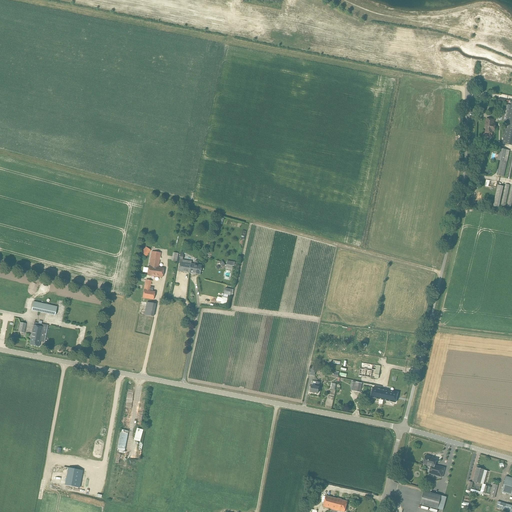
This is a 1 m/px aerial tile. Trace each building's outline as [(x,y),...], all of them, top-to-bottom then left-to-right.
[(502,144),(511,145),(511,101),(503,140),(502,144)] [(494,124),(494,120),(487,119),(485,134),(492,134),(493,132),(495,132),(496,125),(494,124)] [(504,177),(510,150),(500,148),(499,151),(497,160),(503,161),(500,176),(504,177)] [(501,206),(505,207),(509,185),(505,184),(501,206)] [(503,186),(497,185),(493,206),(499,208),(503,186)] [(151,251),(146,247),(141,253),(146,257),(151,251)] [(161,253),(152,252),(149,267),(149,266),(147,275),(162,278),(164,269),(163,269),(163,268),(162,268),(162,269),(158,268),(161,253)] [(190,273),(191,264),(181,263),(179,271),(190,273)] [(191,264),(190,273),(201,275),(202,266),(191,264)] [(149,290),(151,281),(146,280),(142,298),(153,300),(155,292),(153,291),(149,290)] [(6,304),(16,306),(19,290),(10,288),(6,304)] [(57,307),(34,302),(32,310),(55,315),(57,307)] [(156,304),(147,302),(144,315),(153,317),(156,304)] [(47,325),(34,323),(30,345),(39,347),(40,341),(44,342),(47,325)] [(381,366),(361,362),(359,375),(379,379),(381,366)] [(316,386),(312,385),(310,392),(318,394),(319,387),(320,382),(317,382),(316,386)] [(356,382),(352,382),(351,387),(355,388),(355,391),(360,392),(362,383),(356,382)] [(381,395),(382,390),(373,388),(371,398),(379,399),(379,403),(383,404),(383,400),(384,396),(381,395)] [(398,393),(382,390),(381,395),(384,396),(383,400),(396,403),(398,393)] [(132,398),(131,407),(146,410),(148,401),(132,398)] [(136,428),(133,440),(139,442),(142,430),(136,428)] [(121,432),(119,445),(126,446),(129,433),(121,432)] [(431,457),(426,456),(423,464),(427,465),(427,466),(430,467),(429,474),(436,476),(442,478),(445,468),(440,467),(435,466),(437,460),(433,459),(434,458),(432,457),(432,458),(431,458),(431,457)] [(83,471),(68,468),(65,485),(80,488),(83,471)] [(480,469),(477,468),(473,482),(481,484),(484,471),(481,469),(480,468),(480,469)] [(511,477),(506,476),(502,492),(511,495),(511,477)] [(493,484),(492,488),(485,486),(486,484),(483,484),(480,492),(471,489),(471,491),(489,496),(495,498),(498,485),(493,484)] [(438,509),(441,495),(424,491),(420,504),(438,509)] [(344,511),(347,501),(326,496),(324,506),(343,511),(344,511)]
